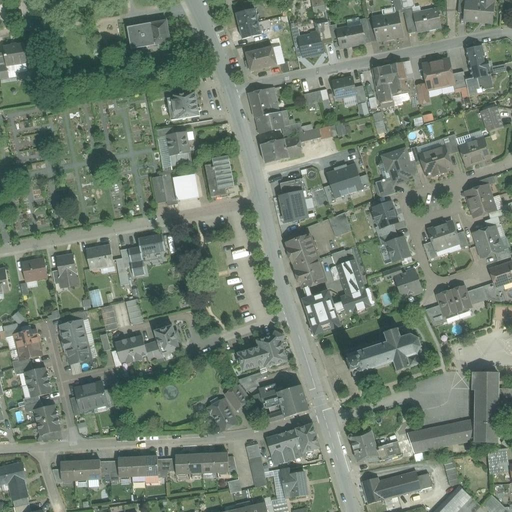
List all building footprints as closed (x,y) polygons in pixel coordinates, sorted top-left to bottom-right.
[(324,0),(312,0),(314,15),(326,13),(324,0)] [(392,0),(395,14),(396,14),(404,13),(403,10),(401,0),(392,0)] [(401,0),(403,10),(413,8),(415,7),(413,0),(401,0)] [(458,0),(458,14),(466,14),(467,2),(470,2),(470,0),(458,0)] [(470,2),(467,2),(466,14),(465,21),(491,23),(492,0),(480,0),(480,3),(470,2)] [(413,14),(414,14),(413,8),(403,10),(404,13),(409,34),(417,32),(413,14)] [(414,14),(413,14),(417,32),(418,33),(441,28),(437,9),(421,12),(414,14)] [(255,10),(236,14),(240,27),(258,22),(255,10)] [(395,14),(373,19),(375,29),(377,41),(378,42),(401,37),(396,14),(395,14)] [(366,16),(360,17),(362,25),(363,32),(369,30),(367,19),(366,16)] [(360,17),(348,20),(349,27),(362,25),(360,17)] [(372,18),(367,19),(369,30),(375,29),(373,19),(372,18)] [(167,21),(132,28),(136,49),(171,43),(167,21)] [(328,21),(316,24),(318,32),(320,42),(332,39),(329,26),(328,21)] [(258,22),(240,27),(243,39),(261,35),(258,22)] [(336,25),(329,26),(332,39),(332,42),(339,40),(337,30),(336,25)] [(337,30),(339,40),(341,49),(366,44),(365,44),(363,32),(362,25),(349,27),(337,30)] [(375,29),(369,30),(372,43),(377,41),(375,29)] [(369,30),(363,32),(365,44),(372,43),(369,30)] [(277,32),(265,35),(267,41),(278,38),(277,33),(277,32)] [(318,32),(311,34),(312,36),(299,39),(303,57),(311,55),(311,57),(319,56),(318,54),(323,53),(320,42),(318,32)] [(24,45),(4,48),(4,53),(6,66),(7,66),(27,63),(24,45)] [(273,47),(246,54),(250,72),(277,66),(273,47)] [(482,47),(466,50),(472,77),(472,79),(488,76),(487,69),(489,69),(488,62),(485,62),(482,47)] [(4,53),(0,53),(0,77),(0,79),(9,78),(8,73),(7,66),(6,66),(4,53)] [(449,60),(436,63),(441,87),(453,85),(454,84),(452,74),(449,60)] [(287,62),(281,64),(283,74),(290,72),(287,62)] [(406,81),(413,80),(410,62),(402,63),(406,81)] [(7,66),(8,73),(28,69),(27,63),(7,66)] [(387,76),(388,85),(390,85),(392,94),(399,93),(401,93),(401,92),(407,91),(408,91),(406,81),(402,63),(383,67),(385,76),(387,76)] [(436,63),(423,65),(428,90),(441,87),(436,63)] [(505,65),(492,67),(493,74),(506,72),(505,65)] [(385,76),(383,67),(372,70),(376,88),(377,88),(388,85),(387,76),(385,76)] [(453,85),(454,90),(461,89),(467,87),(464,72),(452,74),(454,84),(453,85)] [(488,76),(472,79),(472,77),(465,79),(469,96),(476,94),(475,87),(490,84),(488,76)] [(353,78),(333,83),(336,99),(346,97),(355,95),(356,95),(355,88),(353,78)] [(413,80),(406,81),(408,91),(407,91),(408,98),(417,96),(413,80)] [(388,85),(377,88),(380,103),(393,100),(392,94),(390,85),(388,85)] [(425,85),(417,87),(420,104),(429,103),(428,98),(426,90),(425,85)] [(441,87),(443,94),(455,93),(454,90),(453,85),(441,87)] [(363,86),(355,88),(356,95),(355,95),(357,104),(367,102),(363,86)] [(443,94),(441,87),(428,90),(426,90),(428,98),(443,94)] [(274,88),(267,90),(271,105),(278,103),(274,88)] [(267,90),(248,94),(254,118),(256,118),(273,114),(271,105),(267,90)] [(326,90),(321,91),(323,102),(329,101),(326,90)] [(169,91),(153,94),(154,100),(170,98),(169,91)] [(321,91),(304,95),(307,106),(323,102),(321,91)] [(196,93),(174,96),(174,99),(178,120),(183,119),(183,120),(185,120),(185,119),(200,116),(196,93)] [(355,95),(346,97),(348,106),(357,104),(355,95)] [(174,99),(168,100),(172,121),(178,120),(174,99)] [(393,100),(380,103),(381,109),(394,106),(393,100)] [(278,103),(271,105),(273,114),(280,112),(278,103)] [(495,108),(482,112),(488,132),(502,127),(499,119),(495,108)] [(287,111),(282,112),(285,127),(290,125),(287,111)] [(273,114),(256,118),(260,133),(282,128),(285,127),(282,112),(280,112),(273,114)] [(381,113),(373,115),(376,129),(385,127),(381,113)] [(290,125),(285,127),(282,128),(282,131),(286,130),(288,136),(298,134),(303,133),(300,123),(290,125)] [(343,123),(337,124),(340,135),(346,134),(343,123)] [(173,127),(155,130),(157,140),(167,138),(167,136),(174,135),(173,127)] [(330,127),(319,129),(322,140),(333,137),(330,127)] [(303,133),(298,134),(298,137),(299,137),(300,144),(321,138),(319,129),(303,133)] [(482,131),(469,135),(472,143),(484,139),(482,131)] [(174,135),(167,136),(167,138),(170,154),(172,167),(191,163),(186,132),(174,135)] [(459,147),(455,135),(449,137),(454,154),(461,152),(459,147)] [(298,137),(261,146),(265,165),(303,156),(300,144),(299,137),(298,137)] [(448,156),(454,154),(449,137),(442,139),(444,148),(445,147),(448,156)] [(167,138),(157,140),(160,156),(161,156),(170,154),(167,138)] [(491,159),(484,139),(472,143),(478,163),(491,159)] [(472,143),(459,147),(461,152),(466,167),(478,163),(472,143)] [(420,155),(418,147),(411,149),(414,161),(416,166),(422,164),(420,156),(420,155)] [(444,148),(432,152),(440,175),(447,173),(446,171),(452,169),(448,156),(445,147),(444,148)] [(405,151),(384,158),(388,171),(390,170),(393,178),(394,181),(405,177),(412,175),(413,175),(409,163),(405,151)] [(420,155),(420,156),(422,164),(427,178),(433,176),(434,177),(440,175),(432,152),(420,155)] [(170,154),(161,156),(164,173),(173,171),(172,167),(170,154)] [(228,157),(213,160),(214,165),(205,166),(212,198),(227,195),(226,189),(234,187),(228,157)] [(414,161),(409,163),(413,175),(412,175),(413,176),(419,174),(416,166),(414,161)] [(346,165),(334,169),(335,171),(326,174),(335,199),(364,190),(356,164),(347,167),(346,165)] [(194,169),(172,173),(173,179),(195,175),(194,169)] [(172,172),(159,174),(160,178),(162,177),(167,202),(168,206),(178,205),(178,202),(173,179),(172,173),(172,172)] [(195,175),(173,179),(178,202),(200,199),(195,175)] [(160,178),(152,179),(157,204),(167,202),(162,177),(160,178)] [(393,178),(383,181),(384,185),(386,186),(392,184),(392,185),(403,181),(404,180),(404,179),(405,178),(405,177),(394,181),(393,178)] [(493,177),(478,182),(480,188),(488,186),(496,184),(493,177)] [(392,184),(386,186),(384,185),(383,181),(375,183),(380,199),(396,194),(392,185),(392,184)] [(488,186),(480,188),(466,193),(470,206),(492,198),(488,186)] [(302,191),(279,196),(285,224),(309,219),(302,191)] [(500,196),(492,198),(496,211),(504,208),(500,196)] [(492,198),(470,206),(474,218),(489,214),(496,211),(492,198)] [(391,203),(374,209),(375,213),(373,214),(378,228),(380,227),(380,229),(398,223),(396,216),(395,210),(394,211),(391,203)] [(342,207),(333,211),(331,212),(334,218),(345,213),(342,207)] [(504,208),(496,211),(489,214),(491,220),(498,217),(506,215),(504,208)] [(334,218),(329,220),(336,238),(351,232),(345,213),(334,218)] [(491,220),(485,222),(487,230),(495,227),(495,228),(501,226),(498,217),(491,220)] [(453,223),(441,227),(448,247),(459,244),(460,243),(457,235),(453,223)] [(505,237),(501,226),(495,228),(499,239),(505,237)] [(441,227),(428,231),(432,242),(435,252),(436,252),(448,247),(441,227)] [(487,230),(474,234),(478,246),(499,239),(495,228),(495,227),(487,230)] [(396,232),(379,238),(381,245),(387,244),(386,244),(398,239),(396,232)] [(464,232),(457,235),(460,243),(459,244),(461,249),(469,246),(464,232)] [(163,235),(139,240),(142,256),(165,251),(163,235)] [(310,236),(287,244),(289,249),(287,249),(292,263),(294,263),(295,268),(306,264),(318,260),(310,236)] [(398,239),(386,244),(387,244),(393,263),(411,257),(404,237),(398,239)] [(505,237),(499,239),(503,251),(508,249),(509,249),(505,237),(505,238),(505,237)] [(499,239),(478,246),(482,258),(495,254),(503,251),(499,239)] [(432,242),(424,245),(429,260),(438,258),(436,252),(435,252),(432,242)] [(110,246),(87,251),(86,251),(90,271),(91,271),(101,269),(102,269),(102,267),(113,265),(114,266),(111,250),(110,246)] [(508,249),(503,251),(495,254),(498,262),(511,257),(508,249)] [(332,255),(336,267),(349,262),(345,251),(332,255)] [(73,257),(65,259),(65,258),(57,259),(59,271),(60,278),(61,278),(66,277),(68,287),(79,286),(78,281),(74,256),(73,256),(73,257)] [(139,256),(132,257),(132,258),(134,269),(141,268),(139,256)] [(132,258),(123,259),(126,270),(134,269),(132,258)] [(123,259),(116,260),(121,286),(130,285),(126,270),(123,259)] [(44,260),(23,264),(26,284),(27,284),(48,280),(44,260)] [(306,264),(295,268),(297,271),(295,272),(300,285),(302,285),(303,289),(298,290),(298,292),(309,289),(309,288),(326,282),(318,260),(306,264)] [(334,267),(336,273),(351,268),(349,262),(336,267),(334,267)] [(511,263),(490,271),(495,283),(496,287),(511,281),(511,263)] [(342,293),(363,286),(356,266),(351,268),(336,273),(335,273),(342,293)] [(403,275),(400,267),(383,273),(386,281),(395,278),(395,277),(403,275)] [(6,270),(0,271),(0,293),(3,293),(10,292),(6,270)] [(59,271),(53,272),(55,285),(61,284),(62,283),(61,278),(60,278),(59,271)] [(421,288),(416,274),(411,272),(403,275),(395,277),(395,278),(399,291),(398,293),(400,298),(404,300),(408,298),(409,296),(418,293),(421,288)] [(495,283),(483,287),(488,301),(502,303),(496,287),(495,283)] [(26,284),(21,285),(23,297),(29,295),(27,284),(26,284)] [(130,285),(121,286),(122,293),(125,293),(131,291),(130,285)] [(345,299),(365,293),(363,286),(342,293),(344,300),(345,299)] [(463,288),(451,292),(451,291),(451,292),(458,313),(458,312),(470,309),(471,309),(470,306),(466,293),(464,287),(463,287),(463,288)] [(483,287),(466,293),(470,306),(488,301),(483,287)] [(309,289),(298,292),(300,299),(311,295),(309,289)] [(90,293),(94,309),(104,306),(100,290),(90,293)] [(131,291),(125,293),(128,302),(134,301),(131,291)] [(451,292),(439,296),(438,296),(441,306),(445,317),(446,317),(457,313),(458,313),(451,292)] [(365,293),(345,299),(351,317),(371,311),(365,293)] [(321,294),(316,296),(318,302),(314,303),(314,306),(325,302),(323,294),(321,294)] [(325,302),(314,306),(314,303),(311,295),(300,299),(313,336),(344,326),(342,321),(351,317),(345,299),(344,300),(332,304),(331,300),(325,302)] [(138,300),(126,303),(127,309),(139,306),(138,300)] [(112,306),(101,309),(102,315),(114,312),(112,306)] [(139,306),(127,309),(129,314),(140,311),(139,306)] [(441,306),(425,311),(433,327),(447,322),(446,317),(445,317),(441,306)] [(458,313),(460,318),(473,314),(471,309),(470,309),(458,312),(458,313)] [(140,311),(129,314),(130,320),(142,317),(140,311)] [(87,312),(71,316),(73,323),(82,321),(82,322),(89,320),(87,312)] [(114,312),(102,315),(103,320),(115,318),(114,312)] [(24,318),(19,313),(15,318),(20,322),(24,318)] [(460,318),(458,313),(457,313),(446,317),(447,322),(460,318)] [(142,317),(130,320),(131,326),(143,323),(142,317)] [(115,318),(103,320),(105,326),(116,323),(115,318)] [(73,323),(61,326),(63,333),(62,333),(63,339),(85,334),(83,325),(82,322),(82,321),(73,323)] [(116,323),(105,326),(106,332),(118,329),(116,323)] [(378,347),(369,350),(368,348),(367,348),(367,350),(358,353),(358,351),(357,352),(356,353),(356,352),(355,352),(355,353),(348,355),(348,354),(347,355),(347,356),(346,356),(347,357),(348,357),(348,359),(347,359),(348,361),(346,362),(347,363),(348,363),(351,370),(349,371),(350,373),(352,372),(352,374),(353,373),(354,376),(353,376),(353,377),(354,377),(355,377),(356,377),(355,376),(362,374),(363,375),(364,375),(363,374),(364,373),(364,374),(365,374),(365,372),(374,369),(374,371),(376,370),(375,369),(384,366),(385,367),(386,367),(385,365),(394,362),(397,371),(395,372),(396,373),(397,372),(398,374),(399,374),(399,372),(409,368),(409,370),(411,370),(410,368),(412,367),(417,365),(419,365),(419,366),(420,365),(420,364),(421,364),(421,363),(420,363),(417,357),(419,356),(417,354),(421,348),(422,348),(422,347),(421,347),(418,340),(420,339),(419,338),(418,339),(411,336),(411,334),(410,334),(408,327),(409,327),(408,326),(407,326),(407,325),(406,325),(406,327),(399,329),(399,328),(397,329),(396,327),(395,328),(396,329),(386,333),(385,331),(384,332),(384,333),(383,334),(383,335),(385,334),(388,343),(379,346),(378,344),(377,345),(378,347)] [(159,343),(179,338),(178,332),(174,333),(173,327),(155,332),(158,343),(159,343)] [(21,328),(4,332),(5,339),(15,336),(23,334),(21,328)] [(18,349),(39,343),(38,338),(38,337),(37,337),(35,331),(23,334),(15,336),(18,349)] [(238,354),(240,363),(284,350),(282,341),(284,337),(276,332),(273,337),(257,341),(259,348),(238,354)] [(91,333),(85,334),(88,347),(94,345),(91,333)] [(63,339),(62,340),(65,352),(66,352),(88,347),(85,334),(63,339)] [(107,335),(100,337),(105,352),(111,350),(107,335)] [(145,346),(142,337),(135,338),(131,339),(131,340),(129,340),(135,363),(143,361),(142,358),(148,356),(145,346)] [(179,338),(159,343),(162,355),(163,355),(180,350),(178,344),(181,343),(179,338)] [(135,363),(129,340),(127,341),(127,340),(123,341),(123,342),(116,344),(118,351),(121,364),(127,362),(128,365),(135,363)] [(39,343),(18,349),(21,361),(30,359),(42,356),(40,350),(41,350),(41,349),(39,343)] [(151,345),(155,360),(163,358),(163,355),(162,355),(159,343),(158,343),(151,345)] [(94,345),(88,347),(91,359),(97,358),(94,345)] [(155,360),(151,345),(145,346),(148,356),(149,362),(155,360)] [(88,347),(66,352),(68,358),(69,358),(71,365),(80,363),(91,360),(91,359),(88,347)] [(18,349),(10,350),(13,363),(21,361),(18,349)] [(288,362),(284,350),(240,363),(243,372),(259,367),(260,371),(266,369),(266,368),(288,362)] [(118,351),(112,353),(116,368),(122,366),(121,364),(118,351)] [(30,359),(21,361),(13,363),(12,363),(14,369),(32,365),(30,359)] [(80,363),(71,365),(73,376),(82,374),(80,363)] [(32,365),(14,369),(14,371),(16,376),(25,374),(25,373),(33,371),(32,365)] [(33,371),(25,373),(25,374),(28,386),(50,381),(48,375),(49,375),(48,374),(47,375),(46,368),(33,371)] [(498,374),(474,373),(474,391),(477,391),(476,420),(476,427),(476,440),(476,444),(497,444),(498,399),(498,389),(498,374)] [(261,374),(250,378),(251,382),(257,380),(263,378),(261,374)] [(252,389),(256,396),(260,395),(259,390),(260,390),(257,380),(251,382),(246,383),(248,389),(249,390),(252,389)] [(50,381),(28,386),(31,398),(31,399),(39,397),(52,394),(50,387),(51,387),(51,386),(50,381)] [(102,383),(95,385),(95,384),(89,386),(94,408),(107,405),(104,391),(102,383)] [(267,410),(269,409),(269,408),(281,405),(277,394),(279,393),(276,385),(260,390),(259,390),(260,395),(264,405),(264,406),(265,405),(267,410)] [(89,386),(83,387),(83,388),(75,390),(77,398),(81,411),(94,408),(89,386)] [(237,386),(224,395),(236,412),(249,402),(237,386)] [(290,390),(298,415),(309,411),(302,386),(290,390)] [(111,389),(104,391),(107,405),(108,409),(115,407),(111,389)] [(249,390),(248,389),(246,391),(252,398),(256,396),(252,389),(249,390)] [(498,399),(511,398),(511,389),(498,389),(498,399)] [(298,415),(290,390),(279,393),(277,394),(281,405),(283,412),(271,415),(266,417),(268,424),(298,415)] [(220,395),(210,400),(213,405),(223,400),(220,395)] [(256,396),(252,398),(258,406),(264,405),(260,395),(256,396)] [(39,397),(31,399),(31,398),(23,400),(25,407),(41,403),(39,397)] [(77,398),(71,399),(75,417),(82,415),(81,411),(77,398)] [(213,405),(207,409),(212,418),(216,426),(221,434),(238,424),(225,399),(223,400),(213,405)] [(41,403),(25,407),(27,413),(35,411),(34,411),(42,409),(41,403)] [(269,409),(271,415),(283,412),(281,405),(269,408),(269,409)] [(42,409),(34,411),(35,411),(37,423),(59,418),(57,413),(58,413),(57,412),(56,412),(55,406),(42,409)] [(59,418),(37,423),(40,436),(54,433),(61,431),(59,425),(61,425),(60,424),(59,418)] [(212,418),(204,423),(208,431),(211,429),(216,426),(212,418)] [(418,439),(470,429),(469,422),(417,433),(418,439)] [(313,424),(296,430),(303,454),(304,454),(321,449),(313,424)] [(470,429),(418,439),(421,452),(476,440),(476,427),(470,429)] [(296,430),(266,439),(275,466),(305,457),(304,454),(303,454),(296,430)] [(372,431),(353,437),(352,436),(350,436),(349,438),(349,440),(351,440),(357,463),(368,460),(379,457),(377,448),(372,431)] [(54,433),(40,436),(41,439),(42,441),(56,440),(54,433)] [(414,454),(421,452),(418,439),(417,433),(408,435),(414,454)] [(398,442),(377,448),(379,457),(368,460),(369,463),(381,462),(402,456),(398,442)] [(258,445),(246,448),(248,453),(259,451),(258,445)] [(511,472),(509,450),(490,452),(491,465),(498,465),(499,468),(492,469),(492,473),(511,472)] [(259,451),(248,453),(249,459),(261,457),(259,451)] [(228,454),(215,455),(216,473),(229,472),(229,470),(228,458),(228,454)] [(202,455),(189,456),(190,474),(203,474),(202,455)] [(215,455),(202,455),(203,474),(216,473),(215,455)] [(189,456),(176,457),(176,460),(176,472),(177,475),(190,474),(189,456)] [(463,456),(453,457),(453,458),(455,465),(465,463),(463,456)] [(261,457),(249,459),(251,465),(262,462),(261,457)] [(145,458),(132,459),(133,477),(145,476),(145,458)] [(158,458),(145,458),(145,476),(158,476),(159,476),(158,460),(158,458)] [(237,469),(234,458),(228,458),(229,470),(237,469)] [(453,458),(443,460),(450,487),(460,485),(455,465),(453,458)] [(132,459),(118,460),(118,462),(119,474),(119,478),(133,477),(132,459)] [(164,460),(158,460),(159,476),(158,476),(158,478),(168,478),(168,472),(165,472),(164,460)] [(101,461),(87,462),(88,480),(101,480),(101,475),(101,462),(101,461)] [(87,462),(74,463),(75,481),(88,480),(87,462)] [(262,462),(251,465),(252,471),(264,468),(262,462)] [(74,463),(62,464),(62,463),(61,463),(61,470),(62,482),(63,482),(73,481),(75,481),(74,463)] [(0,469),(0,485),(1,485),(9,483),(11,490),(13,501),(28,497),(25,486),(22,486),(21,481),(26,480),(23,464),(0,469)] [(264,468),(252,471),(253,477),(265,474),(265,473),(264,468)] [(304,473),(291,475),(290,469),(281,470),(285,499),(286,499),(308,496),(304,473)] [(61,470),(53,471),(57,485),(63,484),(62,482),(61,470)] [(281,470),(265,473),(265,474),(266,477),(273,476),(274,480),(274,481),(275,483),(275,484),(275,487),(277,500),(271,502),(272,505),(287,502),(286,499),(285,499),(281,470)] [(416,472),(379,482),(379,478),(363,482),(369,505),(385,500),(400,496),(422,491),(418,478),(416,472)] [(107,474),(101,475),(101,480),(102,483),(110,483),(110,481),(110,474),(107,474)] [(265,474),(253,477),(255,483),(266,480),(266,477),(265,474)] [(429,475),(418,478),(422,491),(433,488),(429,476),(429,475)] [(239,480),(228,483),(229,488),(240,486),(239,480)] [(266,480),(255,483),(256,488),(268,486),(266,480)] [(9,483),(1,485),(3,492),(11,490),(9,483)] [(240,486),(229,488),(231,494),(242,492),(240,486)] [(460,488),(435,511),(474,511),(480,507),(460,488)] [(400,496),(385,500),(386,507),(401,503),(400,496)] [(28,497),(13,501),(15,508),(29,505),(28,497)] [(288,511),(287,502),(272,505),(273,511),(288,511)]
